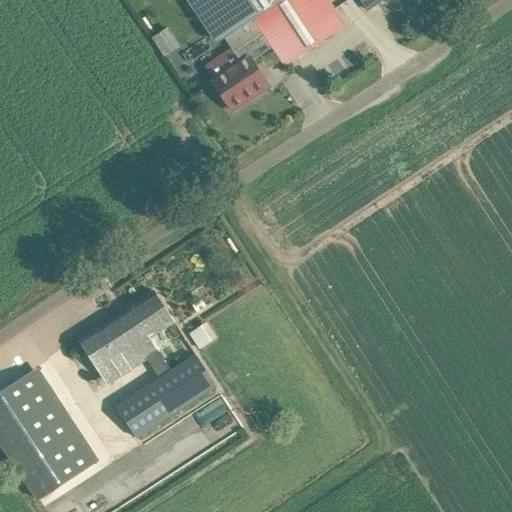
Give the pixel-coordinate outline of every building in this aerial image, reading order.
[(189,0),(218,42),(225,37),(231,47),(259,29),(271,48),(273,47),(285,65),(344,26),(326,0),(189,0)] [(361,0),(368,10),(382,0),(361,0)] [(149,36),(162,56),(179,45),(166,25),(149,36)] [(212,80),(230,107),(252,93),(254,96),(269,86),(252,61),(271,48),(259,29),(231,47),(204,66),(213,79),(212,80)] [(175,322),(165,307),(154,291),(79,340),(108,384),(147,358),(160,378),(116,407),(138,439),(217,386),(195,353),(171,370),(150,338),(175,322)] [(188,332),(198,347),(215,337),(205,321),(188,332)] [(94,465),(32,371),(0,391),(0,438),(40,500),(94,465)]
